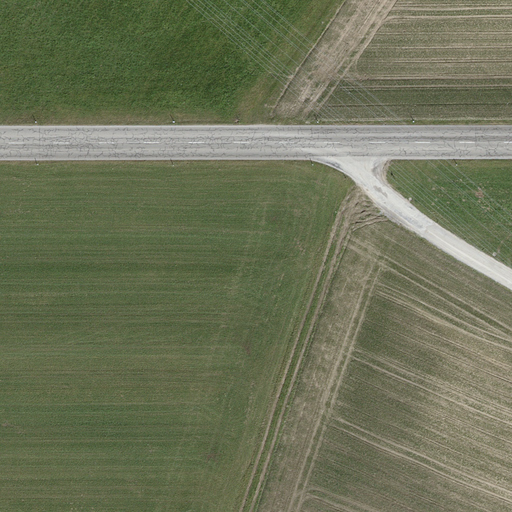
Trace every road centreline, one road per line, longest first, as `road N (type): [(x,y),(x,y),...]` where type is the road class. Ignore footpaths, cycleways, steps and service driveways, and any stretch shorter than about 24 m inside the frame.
road 1 (tertiary): [(511,143),(0,144)]
road 2 (track): [(338,143),(418,222),(511,279)]
